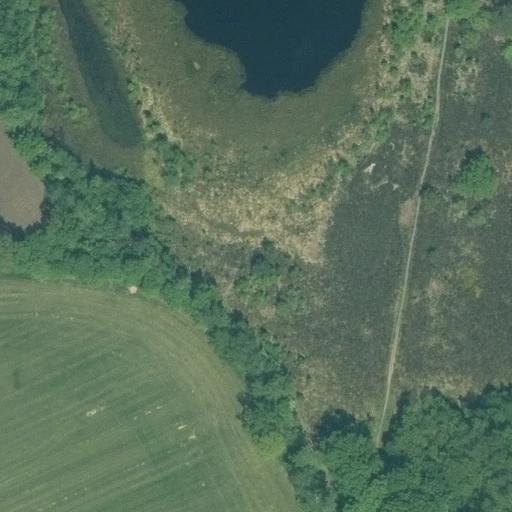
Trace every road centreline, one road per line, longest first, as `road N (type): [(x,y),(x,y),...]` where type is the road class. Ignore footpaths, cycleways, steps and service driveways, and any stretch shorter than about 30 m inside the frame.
road 1 (track): [(0,98),(272,370),(330,511)]
road 2 (track): [(368,511),(454,0)]
